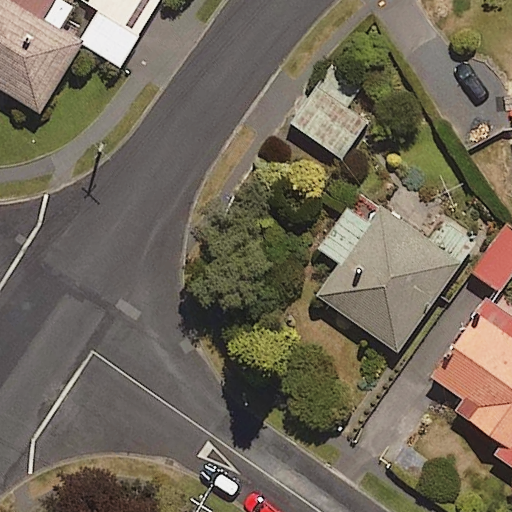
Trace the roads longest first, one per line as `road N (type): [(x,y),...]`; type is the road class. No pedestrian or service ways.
road 1 (residential): [(41,319),(284,0)]
road 2 (residential): [(315,511),(41,319)]
